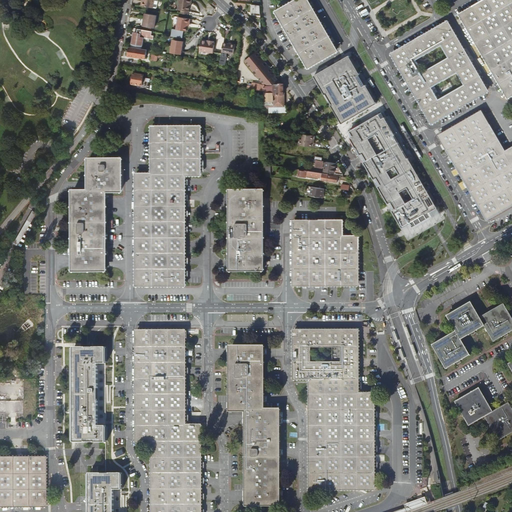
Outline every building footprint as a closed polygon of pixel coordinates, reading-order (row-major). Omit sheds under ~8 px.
[(191,4),(191,0),(179,0),(178,10),(182,10),(189,11),(190,7),(190,3),(191,4)] [(337,50),(307,0),(297,0),(277,12),(309,67),(337,50)] [(511,0),(481,0),(457,14),(506,98),(511,94),(511,0)] [(260,5),(252,4),(251,12),(255,13),(255,14),(260,15),(260,5)] [(154,28),(157,15),(146,13),(145,18),(146,18),(145,26),(154,28)] [(190,19),(179,17),(177,29),(186,31),(187,26),(188,24),(189,24),(190,19)] [(445,21),(417,38),(425,52),(439,45),(446,58),(433,65),(442,80),(455,72),(462,49),(445,21)] [(152,35),(152,31),(141,29),(140,33),(139,33),(138,36),(135,36),(135,35),(134,39),(133,39),(132,43),(143,45),(143,41),(142,40),(143,37),(153,39),(154,36),(152,35)] [(388,54),(412,98),(429,88),(442,80),(433,65),(420,74),(412,60),(425,52),(417,38),(388,54)] [(181,54),(183,41),(173,40),(171,53),(181,54)] [(213,53),(215,43),(214,42),(215,41),(209,40),(209,41),(208,41),(201,40),(200,51),(213,53)] [(235,49),(235,45),(223,43),(222,52),(234,54),(234,53),(235,49)] [(128,56),(146,59),(147,49),(129,47),(128,56)] [(429,88),(412,98),(430,125),(487,92),(462,49),(455,72),(462,85),(436,100),(429,88)] [(276,75),(257,51),(245,61),(264,85),(264,84),(265,85),(265,86),(258,85),(257,90),(258,90),(264,91),(264,106),(284,106),(284,84),(282,84),(282,83),(279,84),(279,80),(278,80),(275,76),(276,75)] [(157,61),(158,56),(163,57),(163,55),(152,53),(151,60),(157,61)] [(377,104),(366,85),(365,85),(363,81),(363,80),(363,79),(362,79),(361,79),(359,75),(360,74),(349,55),(314,76),(318,82),(325,94),(326,94),(332,104),(331,105),(342,124),(377,104)] [(150,79),(143,77),(144,75),(134,73),(132,83),(142,85),(143,81),(150,82),(150,79)] [(481,111),(440,136),(487,218),(511,203),(511,148),(505,152),(481,111)] [(380,116),(379,114),(350,131),(351,132),(350,133),(351,137),(350,138),(360,155),(362,155),(364,158),(365,161),(364,162),(374,179),(375,179),(379,185),(378,186),(389,204),(389,203),(393,209),(392,210),(403,228),(409,224),(412,229),(433,217),(430,212),(437,208),(408,158),(407,158),(394,136),(395,135),(385,117),(384,118),(382,115),(380,116)] [(185,284),(184,174),(200,174),(200,126),(152,126),(152,174),(136,174),(137,285),(185,284)] [(314,143),(315,136),(304,134),(303,139),(300,139),(299,145),(310,147),(311,142),(314,143)] [(266,164),(270,165),(270,161),(269,161),(269,156),(268,156),(268,153),(277,155),(277,153),(265,151),(266,164)] [(106,269),(106,190),(122,190),(122,158),(89,158),(89,189),(74,190),(74,269),(106,269)] [(323,168),(324,161),(316,160),(315,166),(323,168)] [(337,163),(326,162),(325,171),(335,173),(334,175),(343,176),(344,174),(343,173),(337,163)] [(337,183),(338,177),(328,175),(328,174),(305,170),(304,171),(299,170),(298,176),(307,178),(307,176),(321,178),(321,180),(337,183)] [(324,193),(324,189),(312,187),(310,195),(322,197),(322,193),(324,193)] [(264,269),(263,189),(231,189),(231,192),(231,210),(231,248),(231,269),(264,269)] [(18,245),(36,211),(29,208),(11,242),(18,245)] [(442,217),(437,208),(430,212),(433,217),(412,229),(409,224),(403,228),(408,237),(433,222),(442,217)] [(358,284),(358,236),(342,236),(342,221),(294,221),(294,284),(358,284)] [(492,310),(480,318),(471,302),(460,308),(447,315),(456,332),(445,338),(433,345),(447,368),(458,362),(470,355),(462,340),(474,333),(485,326),(494,342),(506,335),(511,331),(511,317),(503,303),(492,310)] [(153,442),(152,511),(200,511),(201,425),(185,425),(185,331),(184,331),(137,331),(137,442),(153,442)] [(358,379),(358,331),(294,331),(294,379),(310,379),(358,379)] [(90,347),(74,347),(74,373),(74,442),(106,442),(106,441),(107,441),(107,427),(106,427),(106,426),(98,425),(98,363),(106,363),(106,362),(107,362),(107,348),(106,348),(106,347),(90,347)] [(264,347),(231,347),(232,410),(247,410),(247,505),(280,505),(279,410),(264,410),(264,347)] [(358,379),(310,379),(310,489),(374,489),(374,394),(358,394),(358,379)] [(511,408),(509,402),(493,411),(486,399),(480,387),(455,402),(469,426),(485,417),(491,428),(499,440),(511,432),(511,408)] [(44,458),(44,455),(29,455),(16,455),(0,454),(0,503),(43,504),(44,458)] [(122,474),(122,473),(106,473),(105,473),(94,473),(90,473),(89,498),(89,507),(89,511),(112,511),(113,488),(115,488),(116,489),(122,489),(122,488),(123,488),(123,474),(122,474)] [(419,503),(418,499),(405,504),(406,507),(412,505),(419,503)] [(412,505),(406,507),(392,511),(406,511),(422,507),(428,504),(427,500),(421,502),(419,503),(412,505)]
